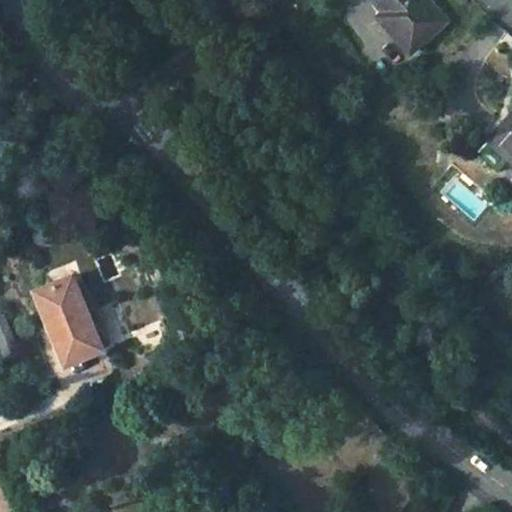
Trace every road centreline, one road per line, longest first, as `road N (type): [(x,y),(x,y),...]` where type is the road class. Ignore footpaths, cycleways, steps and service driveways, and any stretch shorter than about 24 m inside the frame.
road 1 (residential): [(511,485),(373,379),(175,146),(142,95)]
road 2 (residential): [(142,95),(101,97),(64,72),(34,36),(21,0)]
